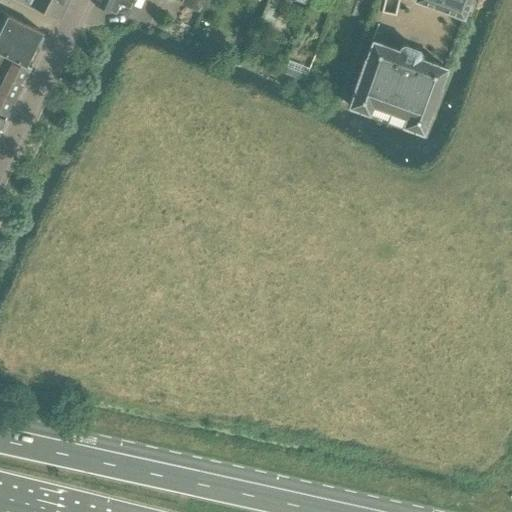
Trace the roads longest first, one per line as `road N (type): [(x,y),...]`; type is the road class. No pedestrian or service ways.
road 1 (primary): [(323,511),(0,437)]
road 2 (residential): [(0,162),(79,0)]
